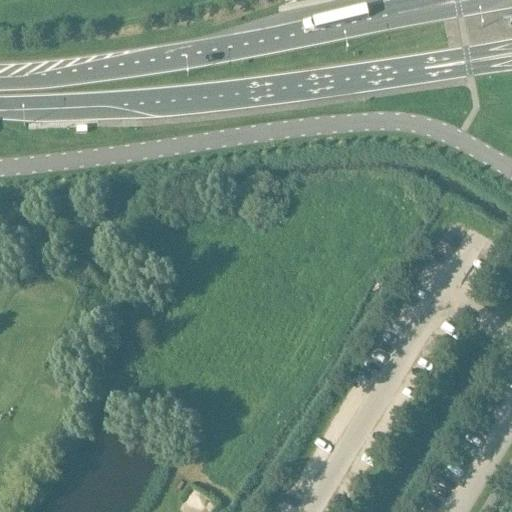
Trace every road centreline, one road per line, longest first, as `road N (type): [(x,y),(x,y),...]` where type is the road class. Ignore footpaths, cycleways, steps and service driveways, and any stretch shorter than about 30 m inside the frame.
road 1 (unclassified): [(511,172),(458,140),(408,123),(373,122),(0,168)]
road 2 (primary): [(0,106),(260,93),(467,64)]
road 3 (primary): [(456,2),(236,51),(0,83)]
